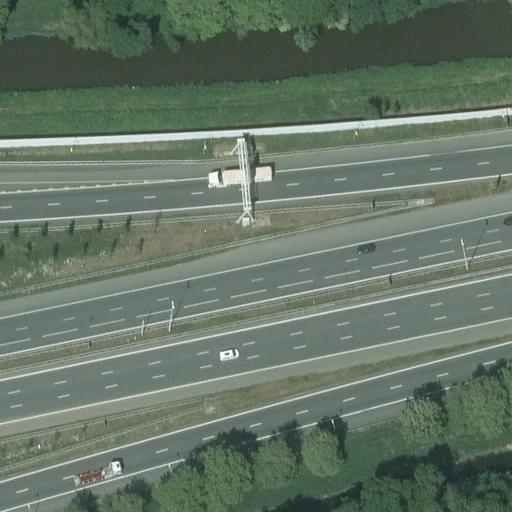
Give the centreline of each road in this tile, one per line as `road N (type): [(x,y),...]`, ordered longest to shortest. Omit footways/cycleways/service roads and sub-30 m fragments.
road 1 (motorway): [(0,498),(511,358)]
road 2 (motorway): [(511,232),(0,339)]
road 3 (motorway): [(0,392),(511,288)]
road 4 (motorway): [(511,161),(0,210)]
